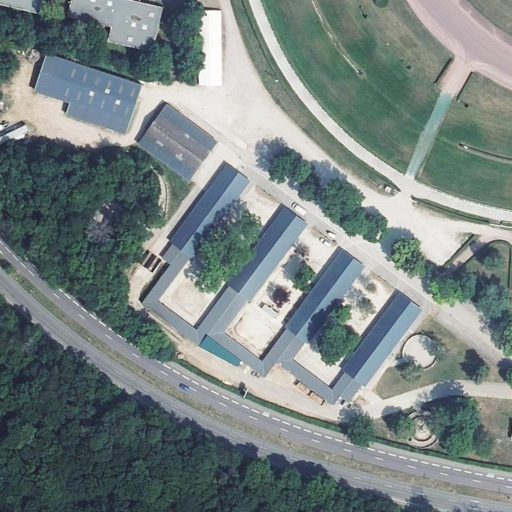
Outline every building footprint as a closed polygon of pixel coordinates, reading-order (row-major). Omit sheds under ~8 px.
[(0,0),(0,1),(42,11),(44,0),(0,0)] [(163,8),(132,0),(73,0),(69,15),(113,27),(110,40),(154,50),(163,8)] [(199,86),(222,85),(222,10),(198,10),(199,86)] [(62,103),(75,65),(51,58),(39,95),(62,103)] [(144,87),(75,65),(62,103),(72,106),(134,124),(144,87)] [(134,124),(72,106),(69,119),(130,137),(134,124)] [(165,107),(158,117),(208,153),(215,144),(165,107)] [(158,117),(144,136),(194,173),(208,153),(158,117)] [(144,136),(137,145),(187,182),(194,173),(144,136)] [(228,168),(225,166),(168,243),(171,245),(228,168)] [(187,257),(245,180),(228,168),(171,245),(172,246),(187,257)] [(247,183),(245,180),(187,257),(190,260),(247,183)] [(284,209),(226,286),(228,288),(285,210),(284,209)] [(303,223),(285,210),(228,288),(245,300),(303,223)] [(303,223),(245,300),(248,302),(305,225),(303,223)] [(187,257),(172,246),(166,254),(181,265),(181,266),(187,257)] [(341,252),(283,328),(286,330),(343,253),(341,252)] [(346,403),(353,393),(337,381),(330,391),(288,361),(296,351),(280,338),(261,364),(219,333),(239,307),(223,296),(195,333),(155,302),(178,270),(181,265),(166,254),(165,253),(160,259),(167,265),(140,307),(197,349),(205,338),(263,381),(274,364),(332,406),(338,398),(346,403)] [(360,266),(343,253),(286,330),(303,343),(360,266)] [(360,266),(303,343),(306,345),(363,268),(360,266)] [(245,300),(228,288),(222,296),(223,296),(239,307),(239,308),(245,300)] [(398,294),(340,371),(343,373),(400,296),(398,294)] [(360,385),(417,309),(400,296),(343,373),(360,385)] [(511,301),(502,301),(501,315),(511,315),(511,301)] [(274,318),(278,313),(265,304),(261,309),(274,318)] [(420,310),(417,309),(360,385),(362,387),(420,310)] [(303,343),(286,330),(280,338),(296,351),(296,352),(303,343)] [(360,385),(343,373),(337,381),(353,393),(354,394),(360,385)]
